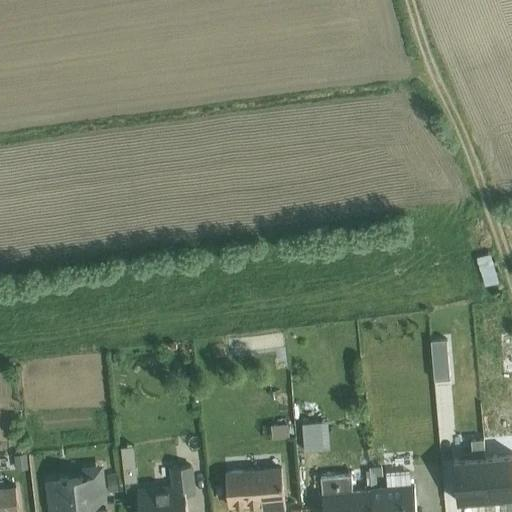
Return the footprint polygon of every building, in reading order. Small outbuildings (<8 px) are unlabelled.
[(491,252),(476,256),(485,285),(500,280),(491,252)] [(505,372),(511,371),(511,333),(502,335),(505,372)] [(322,408),(302,410),(305,449),(325,447),(322,408)] [(290,422),(272,423),(273,437),(290,435),(290,422)] [(123,478),(136,477),(135,441),(122,441),(123,478)] [(27,452),(15,454),(17,468),(29,467),(27,452)] [(511,454),(485,457),(489,497),(505,496),(511,494),(511,454)] [(489,497),(485,457),(455,459),(458,500),(489,497)] [(172,484),(138,487),(140,511),(188,511),(186,492),(197,491),(193,463),(170,466),(172,484)] [(84,474),(47,478),(50,511),(54,511),(109,511),(107,490),(119,489),(117,472),(105,473),(104,464),(83,466),(84,474)] [(282,464),(226,470),(230,506),(263,503),(264,511),(286,509),(282,464)] [(372,487),(374,511),(417,511),(414,482),(411,482),(410,468),(387,470),(388,484),(378,485),(378,475),(383,475),(383,465),(370,465),(372,487)] [(374,511),(372,487),(354,488),(353,472),(322,475),(324,511),(374,511)] [(0,511),(20,511),(16,484),(0,485),(0,511)] [(292,511),(303,511),(302,502),(291,504),(292,511)]
